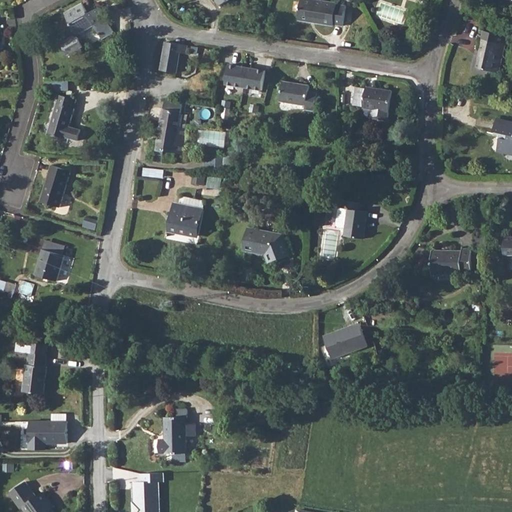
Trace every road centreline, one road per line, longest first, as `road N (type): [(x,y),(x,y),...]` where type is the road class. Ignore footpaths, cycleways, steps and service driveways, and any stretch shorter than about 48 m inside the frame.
road 1 (residential): [(109,277),(232,302),(307,306),(343,296),(392,259),(413,234),(431,189)]
road 2 (residential): [(147,27),(429,74)]
road 3 (residential): [(109,277),(147,27)]
road 4 (residential): [(103,511),(100,355),(109,277)]
road 5 (residential): [(0,203),(31,78),(25,14),(53,0)]
